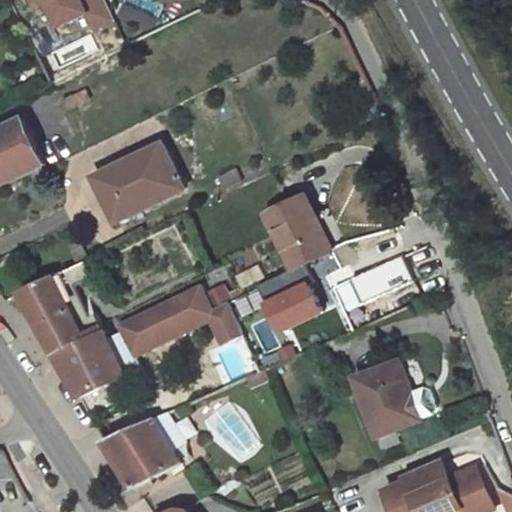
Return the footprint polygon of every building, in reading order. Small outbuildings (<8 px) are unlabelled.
[(47,0),(61,31),(90,18),(97,33),(115,25),(103,0),(47,0)] [(124,0),(174,22),(183,0),(124,0)] [(74,109),(95,99),(90,88),(69,98),(74,109)] [(25,118),(0,130),(0,182),(2,186),(47,164),(25,118)] [(188,189),(166,143),(104,174),(115,198),(109,201),(120,222),(188,189)] [(245,182),(239,170),(222,179),(228,190),(245,182)] [(115,198),(104,174),(97,177),(109,201),(115,198)] [(346,243),(330,210),(316,216),(307,197),(271,215),(297,268),(346,243)] [(406,256),(382,267),(394,292),(418,281),(406,256)] [(109,331),(100,314),(94,317),(78,286),(98,276),(90,260),(23,292),(59,354),(109,331)] [(428,307),(425,302),(418,305),(421,310),(428,307)] [(357,312),(360,324),(383,318),(380,306),(357,312)] [(109,331),(59,354),(83,398),(114,383),(130,375),(119,352),(133,346),(125,332),(113,338),(109,331)] [(290,337),(272,345),(280,364),(297,356),(290,337)] [(145,369),(133,346),(119,352),(130,375),(145,369)] [(414,392),(402,361),(358,378),(381,437),(398,430),(425,420),(414,392)] [(271,380),(266,370),(250,377),(254,387),(271,380)] [(239,373),(213,384),(217,392),(242,380),(239,373)] [(114,383),(83,398),(92,413),(122,399),(114,383)] [(442,408),(435,390),(428,387),(414,392),(425,420),(439,414),(442,408)] [(190,404),(178,410),(181,418),(193,412),(190,404)] [(171,412),(158,418),(177,449),(190,441),(171,412)] [(158,418),(107,441),(138,489),(153,480),(186,463),(177,449),(158,418)] [(403,443),(398,430),(381,437),(387,449),(403,443)] [(1,449),(0,448),(0,479),(19,478),(6,451),(1,449)] [(202,463),(188,471),(205,497),(218,488),(202,463)] [(487,511),(494,509),(477,469),(452,480),(444,463),(407,479),(408,481),(387,491),(395,511),(458,511),(464,510),(464,511),(487,511)] [(153,480),(138,489),(144,499),(155,485),(153,480)]
